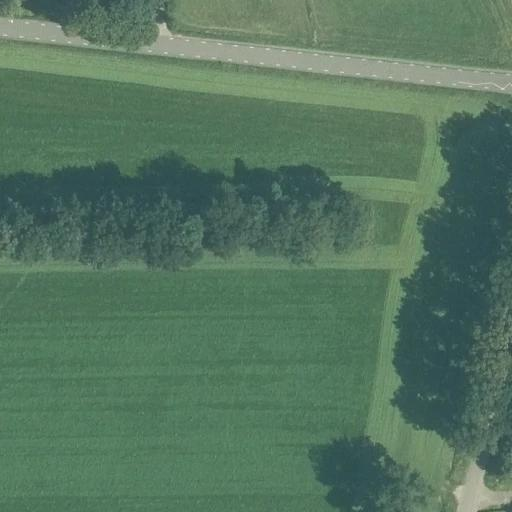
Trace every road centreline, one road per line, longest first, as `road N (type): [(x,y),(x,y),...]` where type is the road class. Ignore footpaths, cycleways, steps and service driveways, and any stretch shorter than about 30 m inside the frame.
road 1 (tertiary): [(0,29),(511,81)]
road 2 (unclassified): [(472,511),(511,335)]
